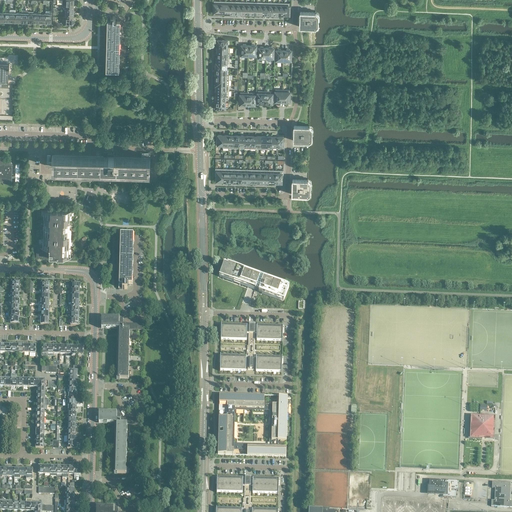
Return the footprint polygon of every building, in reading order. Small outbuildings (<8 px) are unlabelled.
[(315,13),(315,12),(300,12),(299,27),(315,27),(317,25),(318,15),(315,13)] [(107,21),(106,72),(109,72),(109,71),(119,71),(119,66),(119,63),(119,61),(120,61),(120,56),(119,56),(119,54),(119,51),(120,51),(120,46),(119,46),(119,43),(119,41),(120,41),(120,36),(120,33),(119,33),(120,31),(121,26),(120,26),(120,21),(116,21),(116,20),(115,20),(116,16),(111,16),(111,15),(107,15),(107,16),(107,21)] [(73,26),(74,18),(65,17),(65,26),(73,26)] [(256,46),(255,46),(255,44),(251,44),(251,45),(249,45),(248,57),(255,58),(255,56),(256,56),(256,46)] [(274,48),(272,48),(272,47),(269,47),(269,48),(266,48),(266,60),(273,60),(273,58),(274,48)] [(286,50),(284,50),(283,62),(290,63),(290,61),(291,61),(291,51),(290,51),(290,49),(286,49),(286,50)] [(282,102),(282,90),(275,90),(275,92),(274,102),(276,102),(276,103),(279,103),(279,102),(282,102)] [(265,103),(265,91),(258,91),(258,93),(257,93),(257,103),(259,103),(259,104),(262,104),(262,103),(265,103)] [(247,105),(247,93),(240,93),(240,95),(239,105),(241,105),(241,106),(244,106),(244,105),(247,105)] [(294,126),(293,141),(309,141),(311,139),(312,129),(309,127),(309,126),(297,126),(294,126)] [(150,170),(150,158),(150,157),(114,156),(114,155),(104,154),(104,155),(52,154),(52,168),(150,170)] [(0,180),(3,181),(3,182),(4,183),(10,183),(12,182),(12,163),(11,161),(4,161),(4,158),(3,157),(0,156),(0,180)] [(223,181),(224,169),(215,168),(215,176),(217,176),(216,181),(221,181),(223,181)] [(282,178),(283,178),(284,170),(275,170),(275,183),(277,183),(282,183),(282,178)] [(292,180),(292,195),(308,195),(310,193),(310,183),(308,180),(292,180)] [(36,258),(50,258),(50,257),(62,258),(71,258),(71,252),(68,252),(69,215),(72,215),(72,211),(42,210),(42,215),(44,215),(43,247),(37,247),(36,258)] [(133,275),(133,270),(132,270),(133,265),(133,260),(133,255),(133,250),(133,245),(134,245),(134,240),(133,240),(133,235),(124,235),(124,233),(120,233),(119,285),(119,289),(119,291),(122,291),(122,289),(127,290),(127,286),(128,286),(128,285),(132,285),(133,285),(133,280),(132,280),(132,275),(133,275)] [(259,290),(259,292),(262,293),(262,294),(283,302),(284,299),(284,300),(290,285),(282,283),(238,267),(225,262),(219,276),(220,276),(219,277),(245,287),(248,288),(255,291),(255,290),(256,289),(259,290)] [(130,334),(130,330),(131,330),(142,331),(142,324),(126,324),(126,323),(123,323),(123,318),(104,318),(100,318),(100,321),(101,321),(101,329),(102,329),(104,329),(118,329),(117,380),(120,381),(120,379),(128,380),(128,379),(129,379),(129,375),(128,375),(128,371),(129,371),(129,367),(129,363),(129,359),(129,355),(130,355),(130,350),(129,350),(129,346),(130,346),(130,342),(129,342),(129,338),(130,338),(130,334)] [(247,340),(247,327),(221,327),(221,324),(221,341),(221,340),(247,340)] [(283,326),(282,326),(282,328),(257,327),(257,340),(256,340),(256,341),(282,341),(282,342),(283,326)] [(246,358),(221,358),(221,355),(220,355),(220,372),(220,371),(246,371),(246,358)] [(282,357),(282,359),(256,358),(256,371),(256,372),(281,372),(281,373),(282,373),(282,357)] [(45,386),(45,382),(46,380),(35,380),(35,388),(37,388),(45,388),(45,386)] [(264,409),(264,397),(264,396),(219,395),(218,455),(235,456),(234,456),(234,450),(232,450),(232,439),(233,439),(233,423),(232,423),(233,408),(236,409),(236,410),(251,410),(251,409),(264,409)] [(287,405),(288,397),(279,397),(279,405),(272,405),(271,440),(286,441),(287,414),(289,414),(289,405),(287,405)] [(126,445),(127,441),(127,437),(127,433),(128,428),(127,428),(127,425),(124,424),(124,418),(120,418),(121,413),(102,412),(98,412),(98,415),(99,415),(99,424),(99,423),(102,423),(103,423),(103,424),(107,424),(115,424),(114,475),(117,475),(117,474),(126,474),(126,470),(126,466),(127,461),(126,461),(126,457),(127,457),(127,453),(126,453),(126,449),(127,449),(127,445),(126,445)] [(472,437),(492,438),(493,417),(472,417),(472,437)] [(286,457),(286,448),(247,447),(247,456),(246,456),(286,457)] [(242,492),(243,480),(217,479),(217,477),(217,493),(217,492),(243,493),(243,492),(242,492)] [(253,480),(252,493),(278,494),(278,495),(279,478),(278,478),(278,481),(253,480)] [(458,490),(459,481),(446,480),(446,482),(429,481),(428,494),(436,494),(436,493),(438,493),(438,494),(439,494),(439,497),(456,498),(456,490),(458,490)] [(510,483),(506,483),(492,482),(492,488),(495,488),(494,501),(491,501),(491,507),(511,507),(511,501),(510,501),(510,483)] [(42,511),(42,506),(42,504),(32,503),(32,511),(34,511),(42,511)]
